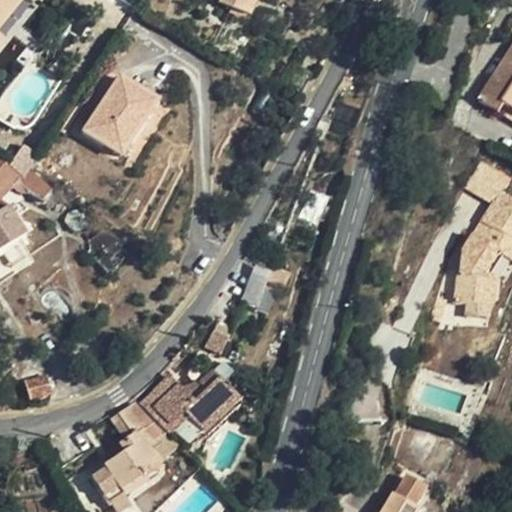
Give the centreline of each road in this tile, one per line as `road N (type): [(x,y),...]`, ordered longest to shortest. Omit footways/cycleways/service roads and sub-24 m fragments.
road 1 (residential): [(371,0),(202,302),(130,390),(60,416),(0,425)]
road 2 (tertiary): [(418,0),(272,511)]
